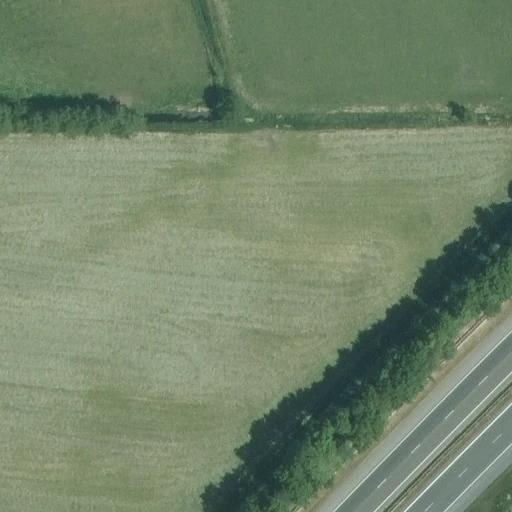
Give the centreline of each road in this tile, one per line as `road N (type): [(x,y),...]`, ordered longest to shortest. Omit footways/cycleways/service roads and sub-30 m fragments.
road 1 (motorway): [(511,353),(354,511)]
road 2 (motorway): [(425,511),(511,424)]
